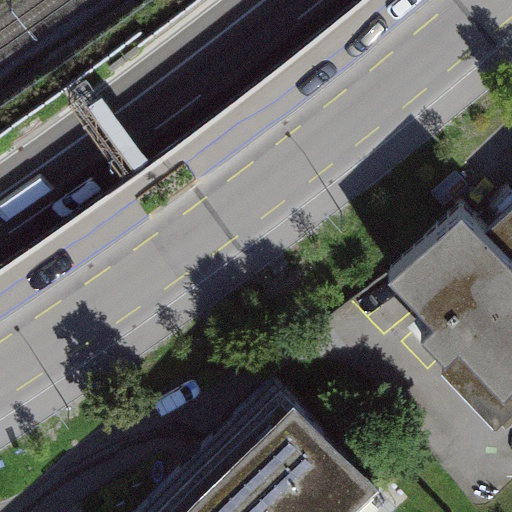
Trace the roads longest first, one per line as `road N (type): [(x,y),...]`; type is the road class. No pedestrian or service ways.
road 1 (tertiary): [(0,381),(337,139),(500,0)]
road 2 (motorway): [(0,349),(132,264),(469,0)]
road 3 (motorway): [(320,0),(130,146),(0,233)]
